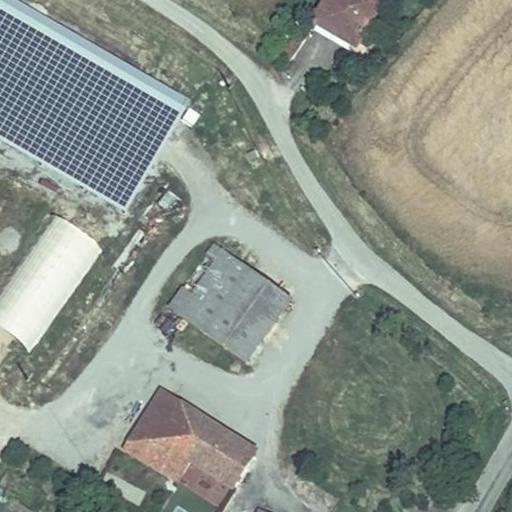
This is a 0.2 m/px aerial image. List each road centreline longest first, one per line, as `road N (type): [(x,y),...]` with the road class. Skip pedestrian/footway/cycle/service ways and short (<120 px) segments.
road 1 (unclassified): [(157,0),(214,36),(248,71),(295,160),(368,258),(511,374)]
road 2 (unknown): [(311,511),(297,502),(283,460),(306,372)]
